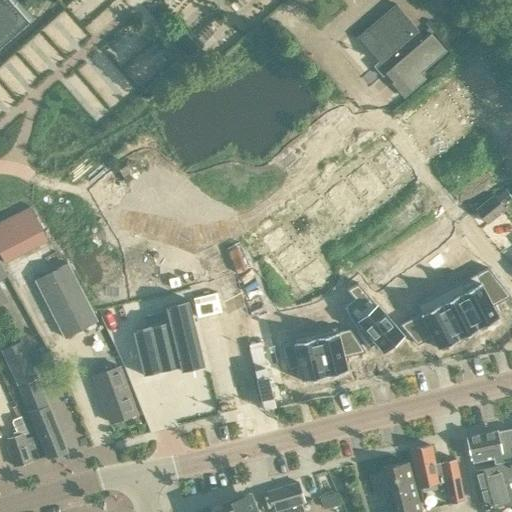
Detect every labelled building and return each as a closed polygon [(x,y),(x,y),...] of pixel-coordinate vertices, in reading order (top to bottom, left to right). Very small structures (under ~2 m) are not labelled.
[(0,0),(0,44),(29,19),(23,13),(33,5),(28,0),(0,0)] [(358,36),(380,62),(381,63),(377,67),(385,76),(387,75),(406,97),(425,79),(419,72),(445,49),(430,33),(423,39),(416,30),(418,29),(395,4),(396,6),(360,38),(358,36)] [(476,26),(482,34),(494,24),(487,17),(476,26)] [(182,32),(171,41),(186,58),(190,54),(192,53),(197,49),(196,48),(195,47),(193,44),(182,32)] [(445,94),(400,130),(401,130),(425,161),(474,122),(479,118),(511,158),(511,170),(509,173),(510,174),(511,173),(511,94),(481,56),(455,78),(448,83),(443,87),(441,89),(445,94)] [(280,218),(254,239),(305,303),(336,278),(314,250),(413,171),(388,140),(298,212),(294,207),(292,209),(280,218)] [(133,154),(99,162),(108,207),(111,207),(114,219),(112,220),(114,229),(186,213),(183,202),(181,203),(178,190),(180,190),(175,165),(172,166),(168,154),(171,153),(168,144),(133,151),(133,154)] [(505,209),(494,195),(476,209),(487,223),(505,209)] [(33,206),(0,221),(0,254),(4,264),(51,242),(33,206)] [(96,321),(64,258),(48,266),(51,272),(35,280),(64,337),(96,321)] [(480,271),(456,284),(479,328),(499,318),(492,305),(501,300),(509,297),(510,296),(488,267),(486,268),(480,271)] [(352,297),(341,306),(349,320),(368,348),(371,345),(376,341),(384,351),(402,335),(358,282),(345,289),(352,297)] [(456,284),(436,294),(459,338),(479,328),(456,284)] [(413,317),(399,324),(417,345),(432,336),(439,349),(459,338),(436,294),(416,304),(420,313),(413,317)] [(169,321),(132,330),(143,375),(180,366),(181,371),(204,366),(188,299),(165,305),(169,321)] [(336,326),(313,332),(324,376),(347,371),(343,357),(351,355),(366,352),(350,328),(337,331),(336,326)] [(292,342),(280,345),(287,371),(299,367),(303,381),(324,376),(313,332),(291,337),(292,342)] [(66,451),(37,378),(20,341),(2,349),(18,386),(46,456),(46,457),(67,451),(66,450),(66,451)] [(110,422),(136,413),(119,366),(93,376),(110,422)] [(13,465),(14,465),(31,460),(28,449),(34,447),(31,436),(24,438),(23,434),(28,432),(21,416),(13,419),(12,422),(17,435),(8,438),(6,442),(13,465)] [(511,427),(467,437),(472,463),(492,458),(491,454),(501,452),(503,463),(503,464),(509,463),(511,462),(511,427)] [(430,445),(410,449),(419,484),(420,486),(438,483),(439,482),(444,481),(445,484),(446,491),(447,496),(449,504),(454,502),(464,500),(462,491),(456,459),(434,463),(430,445)] [(391,511),(421,511),(408,462),(385,468),(386,473),(371,477),(376,495),(386,492),(391,511)] [(503,463),(475,471),(485,508),(511,500),(511,475),(509,463),(503,464),(503,463)] [(298,482),(267,491),(273,511),(304,511),(301,502),(304,501),(298,482)] [(254,511),(247,494),(221,504),(210,508),(211,511),(254,511)]
